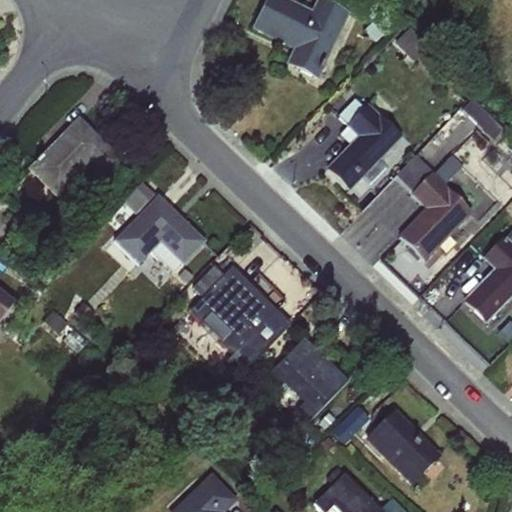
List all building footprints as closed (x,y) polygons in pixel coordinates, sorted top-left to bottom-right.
[(314,0),(309,11),(284,0),(264,0),(250,31),(290,51),(283,67),(315,83),(348,14),(318,0),(314,0)] [(401,139),(366,105),(344,128),(354,138),(323,171),(347,195),(401,139)] [(76,119),(24,173),(55,203),(88,169),(104,184),(124,164),(76,119)] [(395,240),(421,266),(471,213),(446,188),(451,182),(438,168),(432,175),(422,164),(435,149),(426,141),(391,177),(411,199),(422,210),(395,240)] [(140,182),(119,204),(134,218),(109,245),(136,270),(150,256),(170,275),(206,244),(140,182)] [(460,304),(485,328),(511,298),(511,247),(503,237),(480,260),(490,272),(460,304)] [(186,313),(230,358),(275,313),(247,286),(271,260),(254,244),(186,313)] [(0,286),(0,325),(18,299),(0,286)] [(346,383),(302,340),(259,385),(271,396),(281,386),(301,404),(291,417),(303,428),(346,383)] [(362,442),(409,489),(439,459),(393,412),(362,442)] [(226,511),(235,503),(209,474),(172,511),(226,511)] [(378,511),(343,475),(311,506),(316,511),(328,511),(332,509),(334,511),(378,511)]
